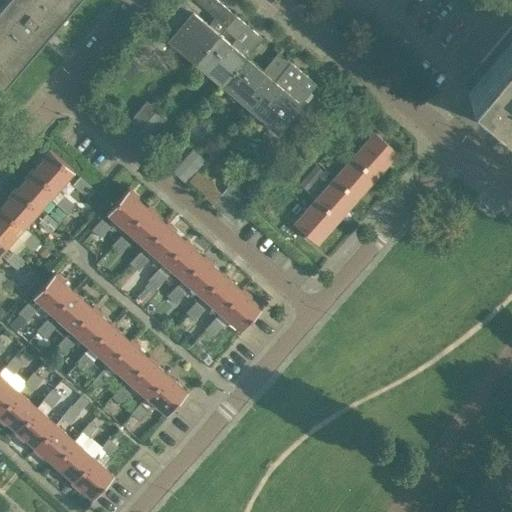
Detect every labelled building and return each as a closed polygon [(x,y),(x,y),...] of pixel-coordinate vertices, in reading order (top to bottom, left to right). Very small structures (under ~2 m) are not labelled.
[(0,84),(3,87),(77,0),(4,0),(0,5),(0,84)] [(208,25),(190,10),(191,9),(180,0),(148,38),(160,49),(167,40),(195,63),(235,16),(216,0),(192,0),(214,18),(208,25)] [(222,86),(246,58),(262,39),(251,29),(235,16),(195,63),(222,86)] [(480,80),(468,94),(511,130),(511,24),(472,73),(480,80)] [(289,62),(278,52),(262,71),(246,58),(222,86),(249,109),(289,62)] [(289,62),(249,109),(277,132),(317,85),(289,62)] [(136,133),(156,109),(146,100),(125,124),(136,133)] [(156,109),(136,133),(145,141),(165,117),(156,109)] [(351,125),(345,132),(354,140),(360,132),(351,125)] [(354,157),(376,176),(395,154),(374,134),(354,157)] [(172,171),(183,182),(204,158),(192,148),(172,171)] [(33,170),(56,189),(73,170),(50,150),(33,170)] [(356,198),(376,176),(354,157),(334,179),(356,198)] [(314,164),(308,171),(315,178),(321,171),(314,164)] [(39,208),(49,197),(55,202),(54,203),(66,213),(75,204),(62,194),(61,195),(56,189),(33,170),(17,188),(39,208)] [(203,195),(213,184),(197,170),(187,181),(203,195)] [(91,185),(79,175),(71,184),(83,195),(91,185)] [(337,220),(356,198),(334,179),(315,201),(337,220)] [(250,200),(248,198),(230,183),(210,204),(231,222),(250,200)] [(17,188),(0,207),(22,227),(39,208),(17,188)] [(127,189),(107,212),(115,219),(127,229),(147,206),(127,189)] [(317,242),(337,220),(315,201),(295,223),(317,242)] [(303,210),(296,204),(291,209),(298,216),(303,210)] [(0,240),(6,245),(22,227),(0,207),(0,206),(0,240)] [(147,206),(127,229),(145,246),(165,223),(147,206)] [(46,212),(46,213),(37,222),(49,232),(58,223),(46,212)] [(99,237),(110,226),(101,218),(100,218),(90,229),(99,237)] [(165,223),(145,246),(163,261),(164,262),(184,239),(165,223)] [(29,231),(21,240),(33,251),(41,242),(29,231)] [(120,234),(109,246),(118,254),(129,242),(120,234)] [(149,281),(144,286),(151,293),(167,275),(172,269),(183,279),(203,256),(184,239),(164,262),(163,261),(158,267),(147,279),(149,281)] [(41,242),(35,249),(43,256),(49,249),(41,242)] [(13,250),(12,251),(4,259),(16,269),(25,260),(13,250)] [(148,259),(138,251),(128,262),(137,270),(148,259)] [(203,256),(183,279),(202,295),(222,273),(203,256)] [(54,273),(33,296),(53,313),(73,290),(54,273)] [(222,273),(202,295),(220,311),(221,312),(241,289),(222,273)] [(185,292),(176,284),(165,295),(174,304),(185,292)] [(241,289),(221,312),(229,318),(241,329),(261,306),(241,289)] [(73,290),(53,313),(58,317),(71,329),(92,306),(73,290)] [(204,308),(195,300),(184,312),(193,320),(204,308)] [(36,309),(28,302),(27,301),(16,313),(25,321),(36,309)] [(92,306),(71,329),(90,346),(110,323),(92,306)] [(223,325),(214,317),(213,317),(203,329),(213,337),(223,325)] [(46,318),(35,330),(44,338),(55,326),(46,318)] [(110,323),(90,346),(109,362),(129,339),(110,323)] [(64,334),(54,347),(63,355),(74,342),(64,334)] [(129,339),(109,362),(128,379),(148,356),(129,339)] [(0,410),(18,390),(6,380),(12,374),(13,374),(23,362),(26,364),(33,357),(24,349),(17,357),(14,354),(3,366),(4,366),(0,370),(0,410)] [(83,351),(73,363),(82,371),(93,359),(83,351)] [(148,356),(128,379),(146,395),(166,372),(148,356)] [(111,376),(102,368),(91,380),(101,388),(111,376)] [(22,383),(31,390),(42,379),(33,370),(22,383)] [(166,372),(146,395),(166,412),(186,389),(166,372)] [(121,384),(110,396),(119,404),(130,392),(121,384)] [(52,387),(41,399),(50,407),(61,395),(52,387)] [(0,414),(17,430),(37,407),(25,396),(18,390),(0,410),(0,414)] [(70,403),(59,416),(69,424),(80,412),(88,402),(79,395),(71,404),(70,403)] [(140,401),(129,413),(130,414),(138,421),(148,410),(149,409),(140,401)] [(17,430),(35,446),(56,424),(37,407),(17,430)] [(89,420),(78,432),(87,441),(98,428),(89,420)] [(74,440),(56,424),(35,446),(54,463),(74,440)] [(97,449),(98,450),(106,456),(117,445),(108,437),(97,449)] [(54,463),(73,479),(93,457),(74,440),(54,463)] [(112,474),(100,463),(93,457),(73,479),(92,497),(112,474)]
